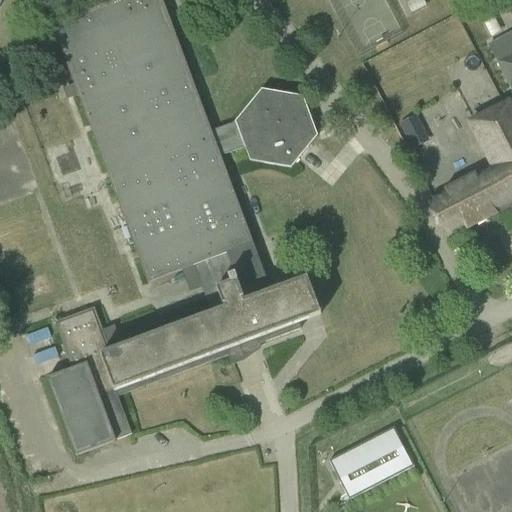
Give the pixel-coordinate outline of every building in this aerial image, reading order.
[(211,132),(161,0),(119,0),(51,26),(147,284),(193,267),(209,311),(108,348),(94,309),(54,324),(71,370),(46,380),(75,458),(116,443),(115,442),(131,436),(115,393),(321,316),(307,279),(271,293),(220,158),(244,149),(249,162),(291,169),(317,137),(303,98),(262,91),(235,123),(211,132)] [(510,92),(511,91),(511,35),(488,48),(510,92)] [(511,113),(508,106),(469,126),(491,168),(431,200),(451,239),(511,208),(511,113)] [(411,151),(428,142),(416,117),(399,126),(411,151)] [(60,352),(43,355),(46,374),(63,371),(60,352)] [(394,429),(329,462),(349,501),(414,468),(394,429)]
